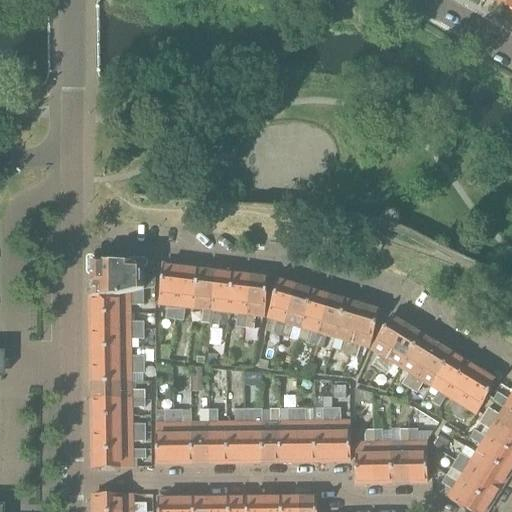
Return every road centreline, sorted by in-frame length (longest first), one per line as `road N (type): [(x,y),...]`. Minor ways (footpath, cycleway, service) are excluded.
road 1 (residential): [(511,368),(394,297),(327,276),(262,259),(71,243)]
road 2 (residential): [(433,511),(418,503),(355,503),(318,479),(74,482)]
road 3 (residential): [(71,243),(68,0)]
road 4 (residential): [(74,482),(71,243)]
